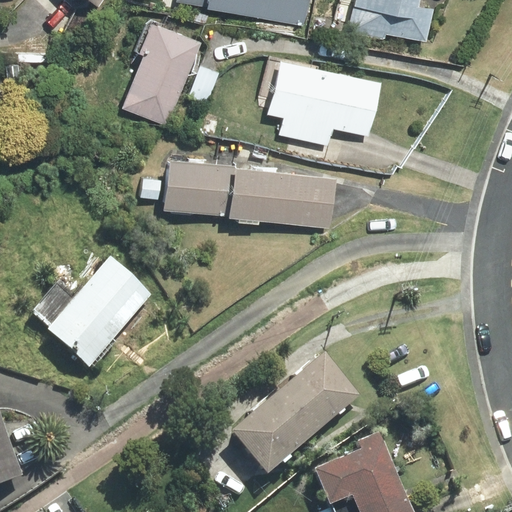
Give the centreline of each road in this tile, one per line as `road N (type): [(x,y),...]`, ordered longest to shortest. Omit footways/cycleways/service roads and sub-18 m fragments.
road 1 (unknown): [(0,498),(332,262),(360,247),(427,239),(469,222)]
road 2 (residential): [(511,395),(492,276),(511,170)]
